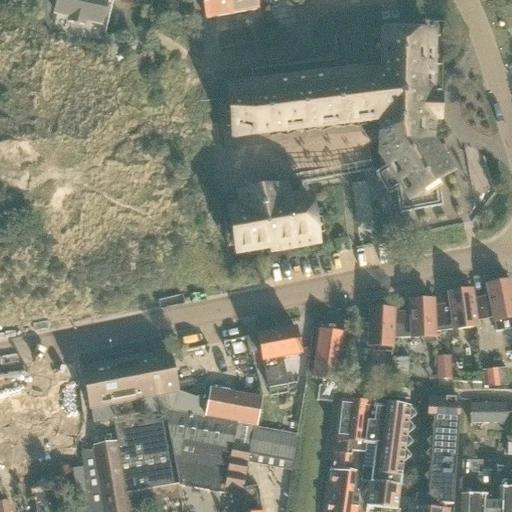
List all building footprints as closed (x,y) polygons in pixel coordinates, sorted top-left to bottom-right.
[(55,13),(51,35),(73,40),(101,46),(111,1),(112,1),(111,0),(58,0),(57,5),(54,5),(52,12),(55,13)] [(230,15),(226,0),(200,0),(204,19),(230,15)] [(226,0),(230,15),(255,10),(252,0),(226,0)] [(427,140),(430,34),(410,33),(383,33),(383,36),(382,73),(355,76),(355,73),(246,86),(245,81),(235,82),(226,83),(227,89),(226,89),(227,99),(232,135),(381,117),(380,153),(388,164),(373,174),(387,196),(395,191),(399,214),(441,206),(436,180),(448,172),(427,140)] [(270,249),(310,242),(315,241),(304,183),(239,195),(242,210),(228,213),(235,251),(269,245),(270,249)] [(474,322),(492,318),(494,331),(511,327),(511,300),(508,281),(485,286),(487,296),(471,299),(473,312),(474,322)] [(448,304),(432,306),(432,319),(433,333),(475,327),(474,322),(473,312),(471,299),(470,290),(446,293),(448,304)] [(408,312),(392,312),(391,339),(433,337),(433,333),(432,319),(432,306),(431,300),(408,301),(408,312)] [(390,348),(391,339),(392,312),(392,310),(368,309),(368,320),(352,319),(351,332),(367,333),(366,346),(390,348)] [(293,328),(244,337),(248,355),(260,353),(261,362),(267,389),(268,396),(286,392),(285,385),(280,358),(298,355),(293,328)] [(335,381),(341,334),(318,330),(312,378),(335,381)] [(176,341),(165,343),(167,353),(178,351),(176,341)] [(167,353),(81,370),(88,408),(89,408),(92,423),(135,415),(132,398),(174,391),(167,353)] [(349,353),(345,379),(357,381),(361,355),(349,353)] [(447,357),(435,358),(436,379),(448,379),(447,357)] [(391,379),(407,378),(406,358),(390,359),(391,379)] [(506,368),(498,369),(499,386),(508,385),(506,368)] [(498,369),(484,370),(485,387),(499,386),(498,369)] [(330,403),(333,388),(317,385),(314,401),(330,403)] [(174,391),(132,398),(135,415),(168,409),(202,416),(253,426),(259,398),(209,388),(195,397),(174,391)] [(67,396),(49,399),(57,445),(74,443),(67,396)] [(439,504),(451,505),(457,399),(426,397),(425,415),(431,416),(429,437),(423,442),(429,449),(422,454),(428,461),(427,472),(421,478),(426,484),(425,497),(413,496),(413,500),(396,498),(395,506),(408,508),(407,511),(444,511),(445,510),(438,510),(439,504)] [(49,399),(33,402),(40,448),(57,445),(49,399)] [(322,503),(320,511),(394,511),(395,506),(396,498),(401,462),(408,456),(403,450),(403,448),(410,443),(405,436),(405,433),(411,429),(406,422),(407,420),(413,415),(408,408),(408,407),(384,404),(383,409),(374,408),(375,404),(373,404),(373,401),(369,401),(369,404),(340,400),(335,440),(328,446),(333,452),(331,453),(332,455),(326,460),(331,466),(330,467),(331,468),(324,473),(329,480),(328,481),(329,482),(327,484),(324,483),(324,486),(322,487),(324,488),(322,500),(321,501),(322,503)] [(33,402),(17,405),(24,451),(40,448),(33,402)] [(505,424),(505,412),(505,404),(468,403),(468,423),(505,424)] [(17,405),(0,407),(8,453),(24,451),(17,405)] [(235,424),(161,411),(174,484),(174,486),(179,486),(222,494),(231,496),(230,492),(240,491),(244,463),(246,453),(290,461),(295,436),(245,426),(235,424)] [(91,450),(78,452),(80,467),(84,495),(86,511),(124,511),(121,493),(170,485),(158,415),(111,423),(114,444),(112,444),(111,444),(90,447),(91,450)] [(461,447),(461,456),(473,456),(473,447),(461,447)] [(75,465),(73,455),(62,457),(63,467),(75,465)] [(63,467),(62,457),(50,459),(52,469),(63,467)] [(50,459),(39,461),(40,471),(52,469),(50,459)] [(460,479),(458,511),(511,511),(511,472),(480,471),(481,461),(460,460),(460,479)] [(39,461),(27,463),(29,472),(40,471),(39,461)] [(27,463),(16,465),(17,474),(29,472),(27,463)] [(73,496),(84,495),(80,467),(69,468),(73,496)] [(51,486),(28,490),(29,495),(31,495),(52,492),(51,486)] [(173,504),(182,502),(179,486),(124,496),(127,511),(134,511),(133,502),(171,495),(173,504)] [(230,492),(231,496),(233,511),(258,511),(255,489),(240,491),(230,492)] [(55,511),(53,497),(52,492),(31,495),(33,511),(55,511)]
